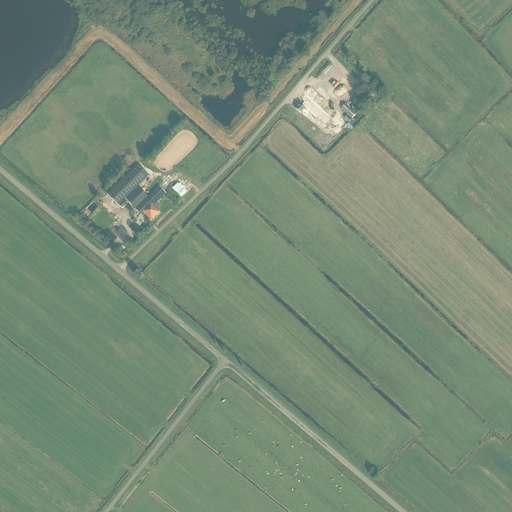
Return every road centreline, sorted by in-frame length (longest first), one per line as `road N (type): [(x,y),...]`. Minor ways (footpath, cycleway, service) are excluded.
road 1 (unclassified): [(118,271),(230,163),(373,0)]
road 2 (tertiary): [(402,511),(223,361)]
road 3 (unclassified): [(106,511),(223,361)]
road 4 (tertiary): [(118,271),(0,170)]
road 5 (tertiary): [(223,361),(118,271)]
